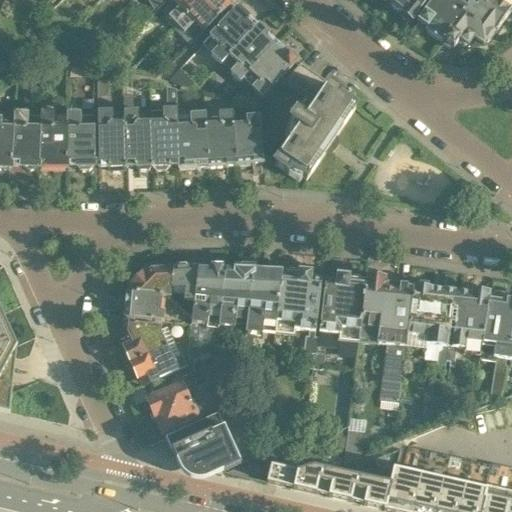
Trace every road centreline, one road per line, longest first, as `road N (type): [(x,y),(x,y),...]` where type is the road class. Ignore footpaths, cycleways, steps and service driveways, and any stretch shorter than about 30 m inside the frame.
road 1 (residential): [(511,252),(329,226),(117,222)]
road 2 (residential): [(129,495),(133,471),(56,313)]
road 3 (residential): [(410,97),(306,0)]
road 4 (primary): [(129,495),(0,465)]
road 5 (residential): [(511,175),(410,97)]
